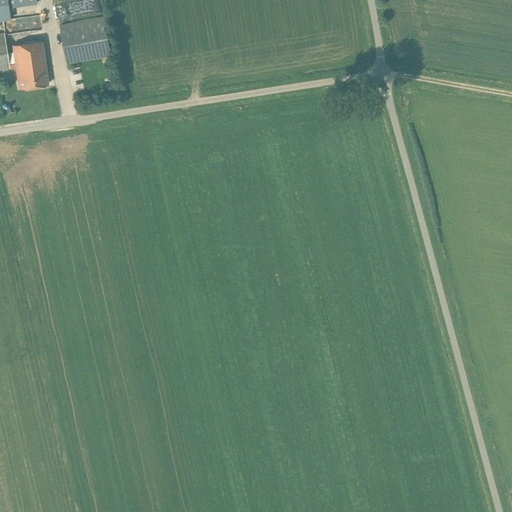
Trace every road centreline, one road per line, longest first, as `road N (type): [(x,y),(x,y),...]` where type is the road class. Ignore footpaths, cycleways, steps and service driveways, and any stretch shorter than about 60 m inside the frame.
road 1 (unclassified): [(497,511),(382,75)]
road 2 (unclassified): [(0,130),(382,75)]
road 3 (track): [(511,94),(382,75)]
